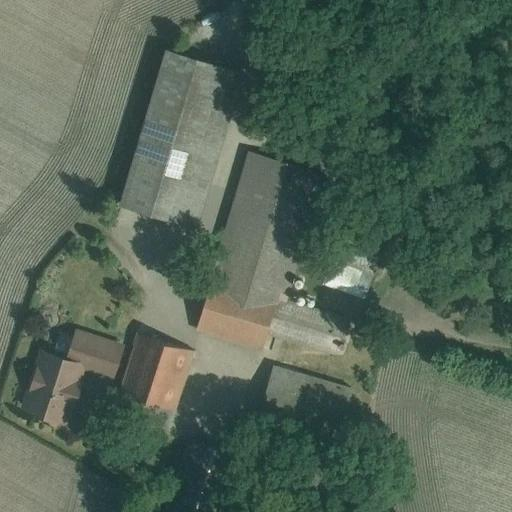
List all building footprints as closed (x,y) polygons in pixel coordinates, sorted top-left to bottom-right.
[(245,68),(166,48),(126,203),(205,224),(245,68)] [(319,172),(249,152),(199,332),(269,352),(272,340),(338,358),(348,324),(282,305),(319,172)] [(332,246),(319,287),(365,302),(378,260),(332,246)] [(43,347),(25,408),(73,422),(88,372),(117,380),(128,341),(75,326),(67,354),(43,347)] [(175,409),(194,351),(142,334),(123,391),(175,409)] [(357,385),(277,362),(265,402),(345,425),(357,385)] [(219,511),(239,458),(191,440),(166,508),(175,511),(219,511)]
